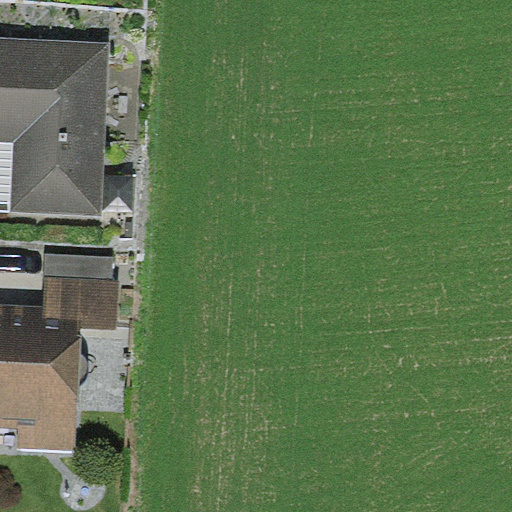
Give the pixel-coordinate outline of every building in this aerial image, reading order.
[(111,41),(0,35),(0,141),(15,142),(12,210),(103,214),(111,41)] [(0,209),(12,210),(15,142),(0,141),(0,209)] [(46,253),(45,277),(115,281),(116,257),(46,253)] [(115,281),(45,277),(44,306),(43,318),(81,320),(81,328),(117,330),(119,281),(115,281)] [(44,306),(0,304),(0,427),(19,428),(18,448),(76,450),(81,328),(81,320),(43,318),(44,306)]
